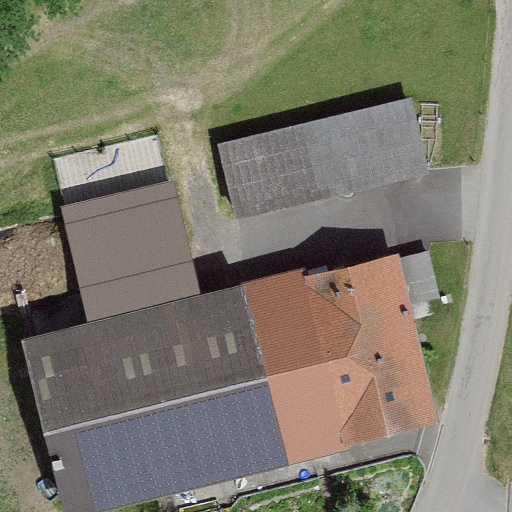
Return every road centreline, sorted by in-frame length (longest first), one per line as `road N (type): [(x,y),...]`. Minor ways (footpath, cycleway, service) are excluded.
road 1 (unclassified): [(511,75),(483,313),(433,511)]
road 2 (unknown): [(496,214),(155,289)]
